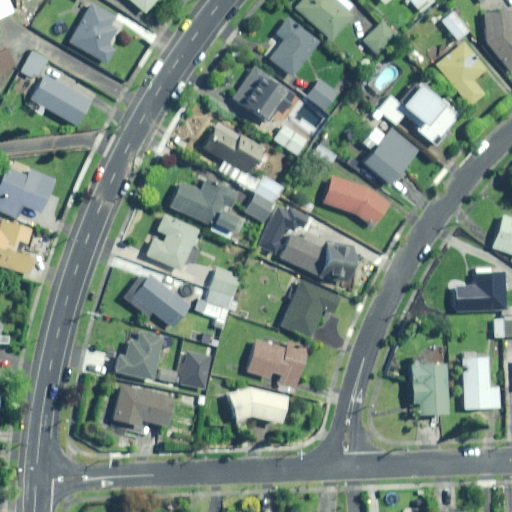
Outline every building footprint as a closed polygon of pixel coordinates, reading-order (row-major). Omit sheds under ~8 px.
[(120,0),(140,17),(153,0),(120,0)] [(298,0),(291,9),(328,42),(350,17),(344,12),(349,6),(341,0),(298,0)] [(430,4),(427,0),(407,0),(418,13),(430,4)] [(0,7),(0,17),(12,12),(9,4),(0,7)] [(110,17),(86,4),(65,43),(101,64),(109,50),(103,46),(112,29),(105,25),(110,17)] [(511,14),(511,8),(482,11),(484,42),(509,71),(511,68),(511,14)] [(467,31),(450,11),(438,21),(454,41),(467,31)] [(314,43),(283,18),(272,32),(280,39),(264,59),(287,77),(314,43)] [(392,37),(377,23),(359,42),(374,57),(392,37)] [(482,71),(459,43),(432,65),(466,107),(480,95),(469,81),(482,71)] [(0,71),(10,66),(3,50),(0,50),(0,71)] [(16,73),(28,79),(30,76),(34,78),(44,59),(27,51),(16,73)] [(400,73),(390,64),(371,86),(382,95),(400,73)] [(292,116),(303,100),(271,78),(269,80),(253,69),(246,79),(242,76),(226,98),(259,121),(267,110),(276,116),(282,108),(292,116)] [(85,103),(41,77),(23,108),(37,116),(41,109),(72,127),(85,103)] [(334,93),(316,80),(302,98),(320,111),(334,93)] [(391,125),(401,112),(420,128),(416,133),(430,145),(454,116),(416,85),(399,106),(385,94),(372,110),(391,125)] [(258,148),(214,123),(205,140),(249,164),(258,148)] [(303,140),(279,125),(269,142),(292,157),(303,140)] [(380,136),(371,128),(358,143),(366,150),(356,163),(384,186),(413,152),(386,129),(380,136)] [(333,156),(315,145),(308,157),(325,168),(333,156)] [(267,204),(277,187),(261,178),(258,182),(219,162),(214,173),(252,193),(251,195),(241,213),(259,224),(270,205),(267,204)] [(22,176),(0,167),(0,168),(0,214),(13,220),(18,208),(35,215),(49,180),(24,170),(22,176)] [(367,228),(384,205),(361,190),(327,175),(316,202),(351,216),(367,228)] [(233,194),(200,180),(194,196),(172,187),(163,208),(212,228),(210,232),(227,239),(234,220),(224,216),(233,194)] [(299,205),(280,194),(267,216),(286,227),(299,205)] [(195,232),(159,214),(139,255),(175,272),(195,232)] [(489,248),(509,255),(510,252),(511,252),(511,217),(500,214),(489,248)] [(28,230),(0,222),(0,267),(24,274),(29,259),(8,253),(12,241),(24,245),(28,230)] [(277,257),(342,287),(351,244),(323,239),(321,248),(288,232),(277,257)] [(213,324),(215,319),(219,307),(231,311),(234,303),(227,301),(235,276),(213,269),(198,314),(208,317),(207,322),(213,324)] [(503,309),(502,271),(475,272),(475,284),(450,285),(451,311),(503,309)] [(185,305),(143,275),(126,298),(168,328),(185,305)] [(334,298),(295,280),(275,326),(305,340),(318,311),(327,315),(334,298)] [(511,337),(511,318),(492,319),(492,338),(511,337)] [(132,342),(123,340),(119,357),(113,356),(109,373),(147,382),(157,338),(135,333),(132,342)] [(280,349),(250,340),(241,372),(265,380),(267,373),(277,377),(273,390),(289,395),(303,348),(282,342),(280,349)] [(484,388),(483,358),(456,359),(458,410),(495,409),(495,388),(484,388)] [(440,364),(404,364),(404,404),(412,404),(412,416),(440,416),(440,364)] [(173,372),(156,369),(154,381),(170,384),(173,372)] [(169,400),(115,385),(105,420),(134,428),(136,421),(161,428),(169,400)] [(283,398),(245,388),(224,394),(231,421),(246,417),(277,423),(283,398)]
